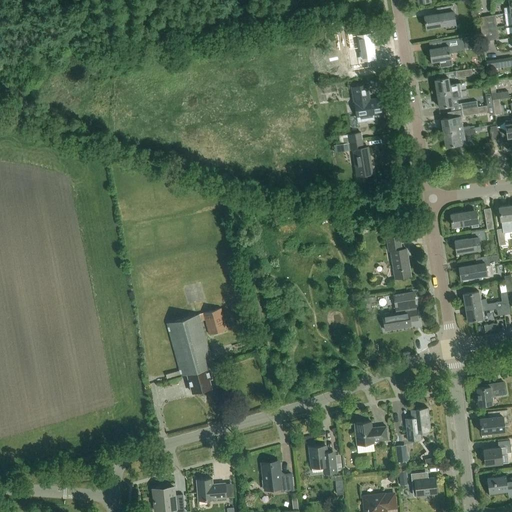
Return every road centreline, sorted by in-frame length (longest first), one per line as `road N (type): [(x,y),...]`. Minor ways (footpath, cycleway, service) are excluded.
road 1 (unclassified): [(114,497),(131,456),(338,395),(452,349)]
road 2 (unclassified): [(429,199),(396,0)]
road 3 (unclassified): [(470,511),(452,349)]
road 4 (unclassified): [(452,349),(429,199)]
